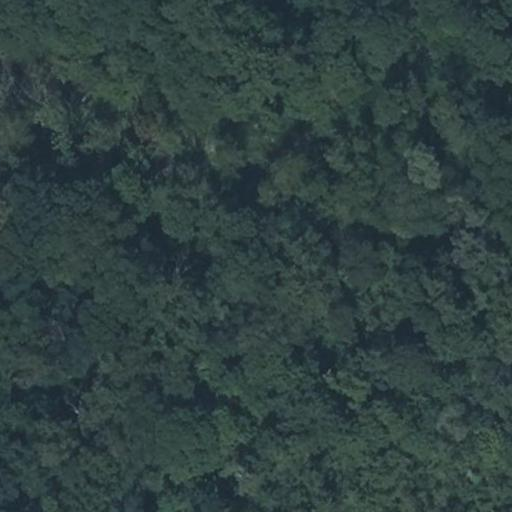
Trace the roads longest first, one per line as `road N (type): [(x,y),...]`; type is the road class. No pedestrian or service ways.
road 1 (track): [(352,511),(321,379),(197,340),(61,339),(0,324)]
road 2 (track): [(302,0),(316,48),(389,108),(511,112)]
